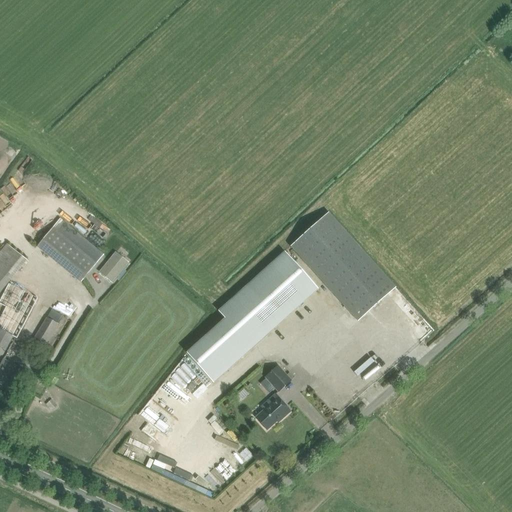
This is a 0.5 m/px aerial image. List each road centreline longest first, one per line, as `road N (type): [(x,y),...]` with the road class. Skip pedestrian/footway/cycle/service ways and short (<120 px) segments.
road 1 (unclassified): [(256,511),(511,279)]
road 2 (tertiary): [(112,511),(0,459)]
